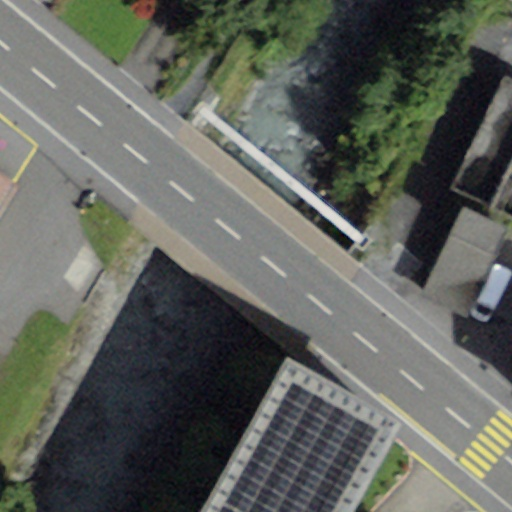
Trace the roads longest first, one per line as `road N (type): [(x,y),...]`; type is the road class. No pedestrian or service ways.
road 1 (primary): [(511,461),(99,128)]
road 2 (residential): [(0,297),(99,128)]
road 3 (primary): [(99,128),(0,46)]
